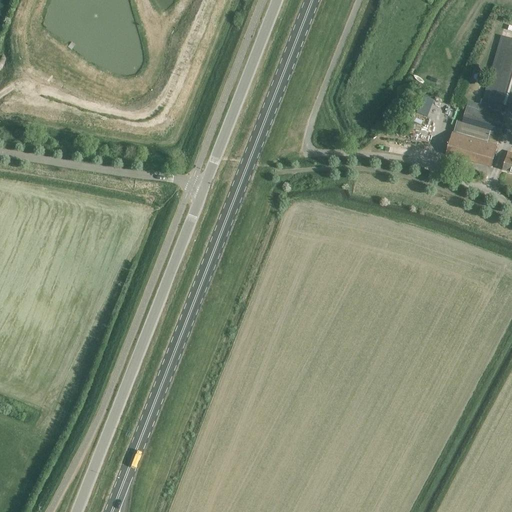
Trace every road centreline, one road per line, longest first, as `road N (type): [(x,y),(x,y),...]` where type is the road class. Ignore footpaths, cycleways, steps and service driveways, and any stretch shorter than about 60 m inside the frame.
road 1 (primary): [(310,0),(111,511)]
road 2 (unclassified): [(204,185),(76,511)]
road 3 (unclassified): [(511,216),(401,174),(279,172)]
road 4 (unclassified): [(511,204),(432,167),(368,154),(306,154)]
road 5 (unclassified): [(0,153),(204,185)]
road 6 (unclassified): [(277,0),(204,185)]
